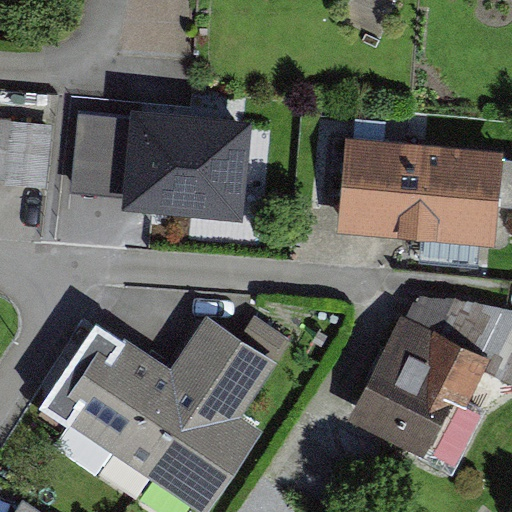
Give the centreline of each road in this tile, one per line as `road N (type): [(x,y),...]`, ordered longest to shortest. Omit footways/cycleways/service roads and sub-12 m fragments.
road 1 (residential): [(511,295),(95,264)]
road 2 (residential): [(0,413),(95,264)]
